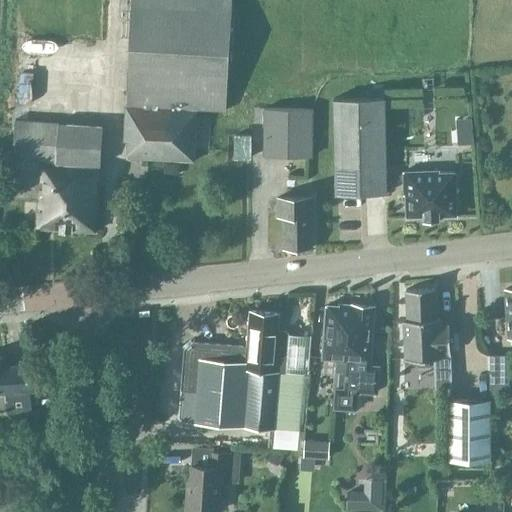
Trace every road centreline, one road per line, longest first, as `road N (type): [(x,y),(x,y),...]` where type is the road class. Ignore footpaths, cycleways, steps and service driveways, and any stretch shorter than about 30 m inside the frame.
road 1 (tertiary): [(85,298),(511,255)]
road 2 (unclassified): [(120,511),(85,298)]
